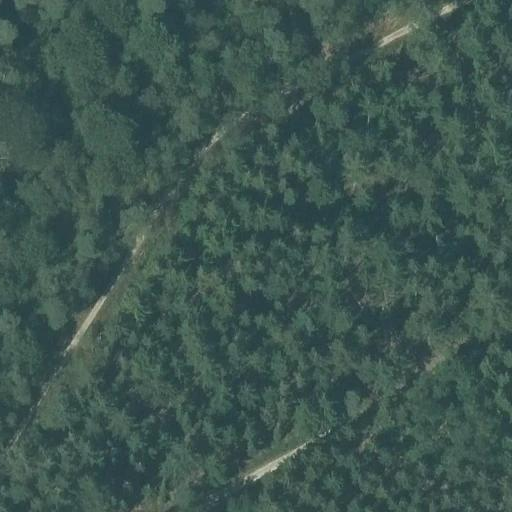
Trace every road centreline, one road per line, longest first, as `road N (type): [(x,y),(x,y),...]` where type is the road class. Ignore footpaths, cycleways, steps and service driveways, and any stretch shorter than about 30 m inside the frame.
road 1 (track): [(0,448),(199,151),(260,105),(478,0)]
road 2 (track): [(511,344),(202,511)]
